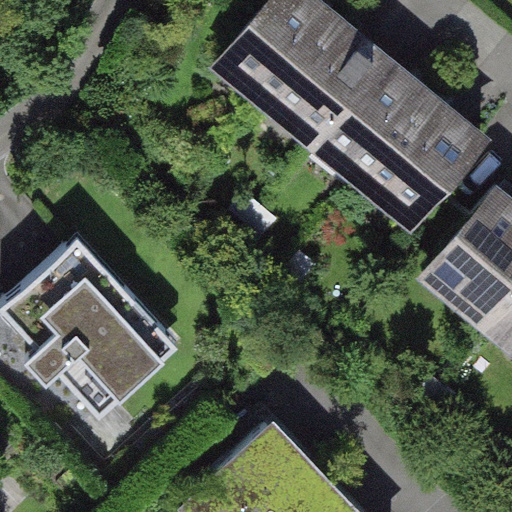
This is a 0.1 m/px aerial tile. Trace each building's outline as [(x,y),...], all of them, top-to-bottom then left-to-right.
[(283,0),(217,73),(266,117),(350,24),(323,0),(283,0)] [(266,117),(310,157),(394,64),(350,24),(266,117)] [(310,157),(354,196),(438,104),(394,64),(310,157)] [(354,196),(399,237),(483,144),(438,104),(354,196)] [(422,280),(492,341),(511,317),(511,191),(505,185),(422,280)] [(105,416),(177,348),(77,242),(5,310),(42,350),(26,365),(47,388),(63,372),(105,416)] [(511,317),(492,341),(511,358),(511,317)] [(306,511),(332,487),(274,427),(185,511),(306,511)] [(0,498),(14,484),(0,471),(0,498)] [(356,511),(332,487),(306,511),(356,511)]
